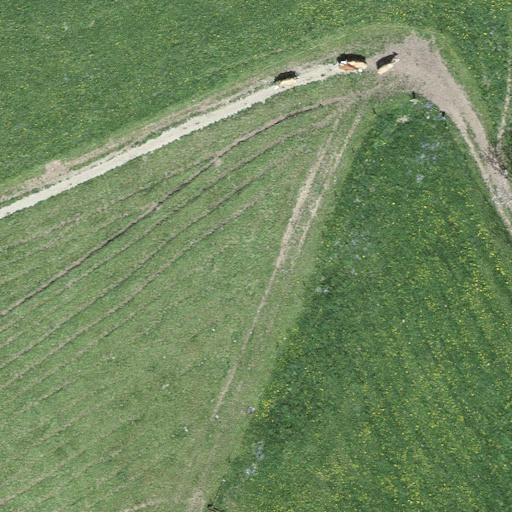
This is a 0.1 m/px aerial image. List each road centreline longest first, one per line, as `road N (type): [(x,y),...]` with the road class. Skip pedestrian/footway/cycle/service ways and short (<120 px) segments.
road 1 (track): [(0,199),(327,55),(363,49),(396,57),(434,82),(511,217)]
road 2 (track): [(396,57),(331,155),(181,511)]
